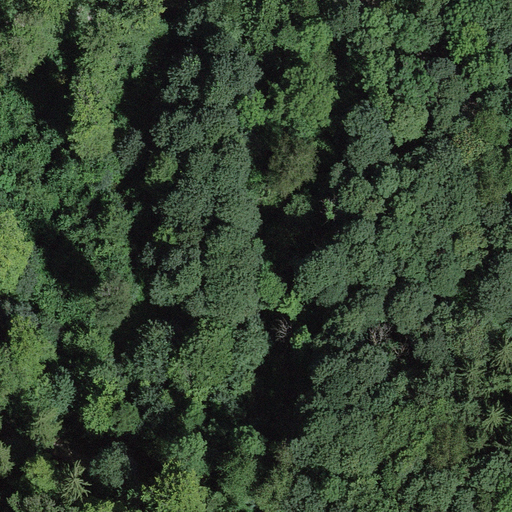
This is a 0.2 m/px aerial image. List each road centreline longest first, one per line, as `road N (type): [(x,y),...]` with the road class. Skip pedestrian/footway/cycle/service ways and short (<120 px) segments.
road 1 (track): [(204,0),(0,24),(0,430),(184,511)]
road 2 (unclassified): [(362,0),(422,53),(511,160)]
